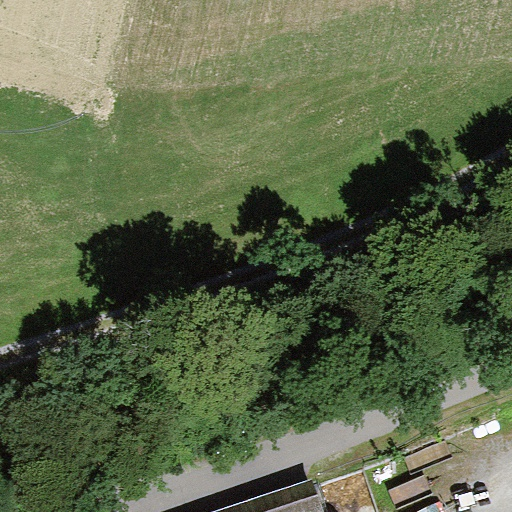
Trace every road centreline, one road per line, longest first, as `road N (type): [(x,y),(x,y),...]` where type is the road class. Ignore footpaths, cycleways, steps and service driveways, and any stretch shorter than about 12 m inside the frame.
road 1 (track): [(511,153),(310,243),(0,357)]
road 2 (track): [(511,367),(157,511)]
